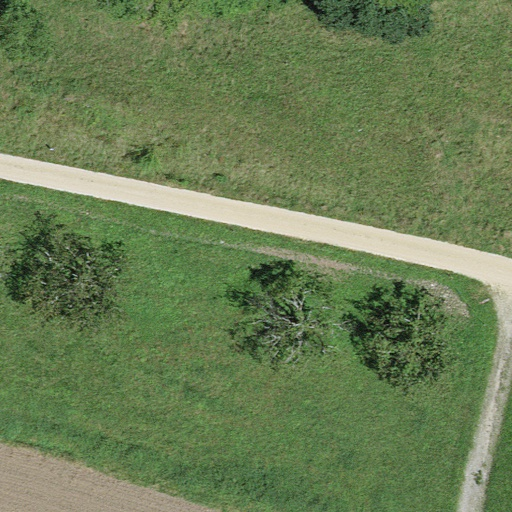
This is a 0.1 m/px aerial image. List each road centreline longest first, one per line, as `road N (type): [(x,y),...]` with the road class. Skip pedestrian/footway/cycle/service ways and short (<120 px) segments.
road 1 (track): [(511,277),(302,223),(0,170)]
road 2 (track): [(465,511),(511,277)]
